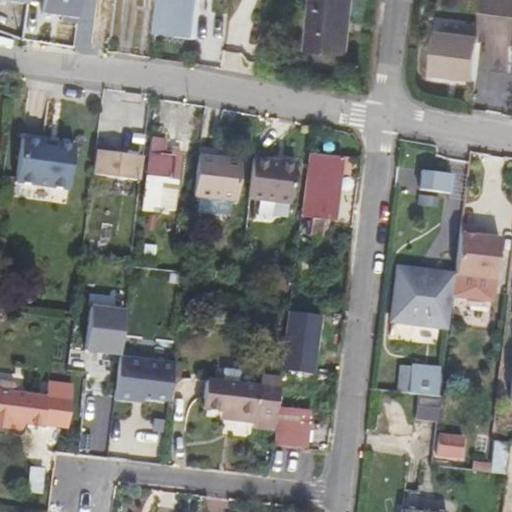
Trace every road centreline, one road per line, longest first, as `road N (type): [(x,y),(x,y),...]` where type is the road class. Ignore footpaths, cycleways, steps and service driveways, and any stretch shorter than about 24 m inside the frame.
road 1 (residential): [(0,57),(233,86),(382,118)]
road 2 (residential): [(338,501),(382,118)]
road 3 (residential): [(338,501),(85,472)]
road 4 (residential): [(382,118),(511,139)]
